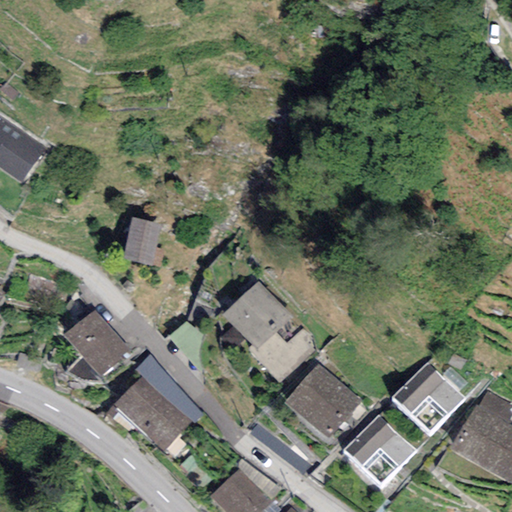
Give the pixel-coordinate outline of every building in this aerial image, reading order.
[(0,168),(21,182),(45,146),(0,116),(0,168)] [(160,229),(133,225),(127,268),(154,271),(160,229)] [(310,336),(257,282),(221,315),(252,345),(247,350),(279,384),(314,352),(310,336)] [(95,309),(63,334),(99,379),(124,359),(122,356),(128,351),(95,309)] [(187,325),(171,346),(203,369),(219,348),(187,325)] [(427,362),(392,397),(430,435),(465,400),(427,362)] [(319,365),(283,404),(325,438),(359,401),(319,365)] [(190,423),(141,376),(113,405),(163,451),(190,423)] [(475,404),(449,450),(511,484),(511,426),(508,424),(511,416),(511,413),(507,410),(511,404),(488,391),(479,406),(475,404)] [(11,405),(0,401),(0,421),(4,423),(11,405)] [(376,415),(344,449),(383,485),(415,450),(376,415)] [(237,469),(210,498),(225,511),(260,511),(271,501),(237,469)]
